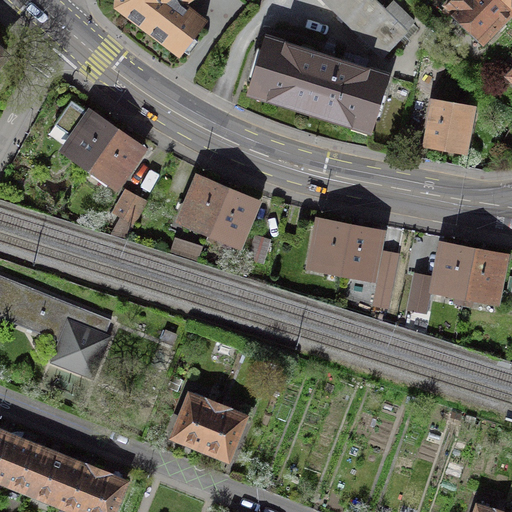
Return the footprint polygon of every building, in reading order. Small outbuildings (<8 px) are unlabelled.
[(177,4),(182,0),(119,0),(119,5),(181,53),(204,24),(177,4)] [(324,0),(345,19),(382,56),(414,22),(393,2),(382,13),(369,0),(324,0)] [(483,40),(511,11),(511,10),(500,0),(451,0),(446,5),(483,40)] [(511,0),(500,0),(511,10),(511,0)] [(266,37),(249,93),(371,131),(388,76),(266,37)] [(0,73),(14,58),(0,45),(0,73)] [(429,123),(432,124),(428,142),(445,145),(463,148),(471,106),(431,99),(426,123),(429,123)] [(67,147),(92,165),(116,132),(108,127),(71,101),(55,124),(74,138),(67,147)] [(123,137),(116,132),(92,165),(117,183),(141,149),(123,137)] [(183,217),(211,229),(227,191),(217,187),(199,179),(183,217)] [(126,190),(113,212),(133,223),(146,201),(126,190)] [(211,229),(239,240),(255,203),(236,195),(227,191),(211,229)] [(312,262),(342,268),(350,228),(340,226),(320,222),(312,262)] [(342,268),(372,273),(380,234),(359,230),(350,228),(342,268)] [(255,235),(249,258),(263,262),(269,239),(255,235)] [(175,239),(170,253),(197,262),(202,248),(175,239)] [(455,303),(463,304),(473,252),(463,250),(443,246),(435,286),(458,290),(455,303)] [(482,254),(473,252),(463,304),(471,306),(473,293),(495,297),(503,258),(482,254)] [(398,256),(383,253),(373,306),(388,309),(398,256)] [(432,279),(415,276),(409,307),(425,311),(432,279)] [(28,286),(25,293),(0,282),(0,317),(59,341),(51,361),(93,378),(94,376),(93,376),(108,338),(109,338),(110,336),(105,334),(109,326),(111,319),(74,304),(71,311),(44,300),(47,294),(28,286)] [(205,402),(190,396),(174,435),(187,441),(201,446),(218,404),(206,399),(205,402)] [(230,409),(218,404),(201,446),(214,451),(227,457),(243,417),(229,411),(230,409)] [(8,435),(0,432),(0,479),(4,481),(21,441),(8,435)] [(33,446),(21,441),(4,481),(30,491),(46,451),(33,446)] [(59,456),(46,451),(30,491),(56,501),(72,461),(59,456)] [(85,466),(72,461),(56,501),(82,511),(98,472),(85,466)] [(111,477),(98,472),(82,511),(111,511),(124,482),(111,477)]
